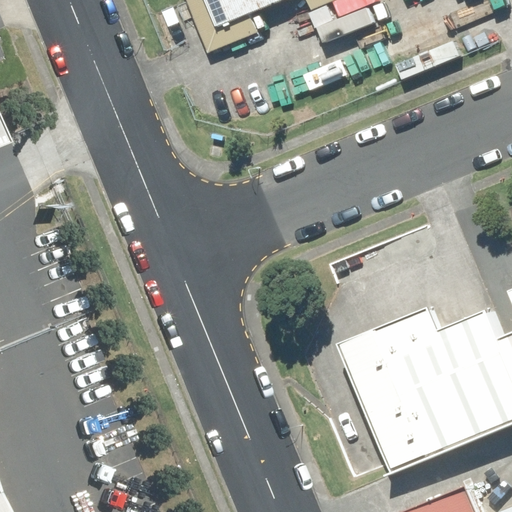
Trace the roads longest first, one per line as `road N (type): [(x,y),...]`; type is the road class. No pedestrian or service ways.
road 1 (unclassified): [(511,106),(172,237)]
road 2 (tertiary): [(172,237),(285,511)]
road 3 (tertiary): [(74,0),(172,237)]
road 4 (unknown): [(331,511),(511,443)]
road 5 (unknown): [(0,171),(124,120)]
